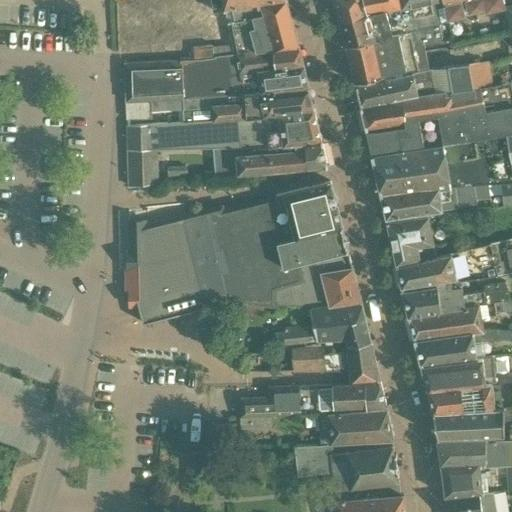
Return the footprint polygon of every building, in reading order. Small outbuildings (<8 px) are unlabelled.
[(219,35),(220,45),(213,46),(213,44),(193,46),(194,60),(216,59),(245,55),(299,46),(286,0),(280,0),(267,2),(270,15),(234,22),(227,24),(229,34),(219,35)] [(210,0),(213,12),(224,9),(227,24),(234,22),(270,15),(267,2),(280,0),(210,0)] [(401,12),(399,0),(333,0),(340,23),(390,14),(401,12)] [(399,0),(401,12),(390,14),(393,34),(404,32),(439,24),(447,23),(447,21),(441,0),(399,0)] [(459,0),(441,0),(447,21),(464,17),(461,3),(459,0)] [(484,0),(459,0),(461,3),(467,2),(471,15),(486,11),(485,9),(486,8),(484,0)] [(484,0),(486,8),(485,9),(486,11),(487,18),(506,13),(505,7),(502,0),(484,0)] [(393,34),(390,14),(340,23),(346,46),(394,36),(393,34)] [(394,36),(346,46),(355,82),(365,80),(366,85),(407,75),(414,74),(429,71),(424,47),(443,43),(439,24),(404,32),(393,34),(394,36)] [(481,39),(480,31),(461,34),(462,42),(481,39)] [(216,59),(194,60),(183,61),(184,80),(303,65),(299,46),(245,55),(216,59)] [(184,80),(183,61),(126,63),(127,101),(144,100),(246,93),(309,88),(303,65),(184,80)] [(442,114),(404,121),(405,126),(368,132),(373,156),(375,156),(511,133),(511,107),(486,112),(480,88),(492,86),(486,61),(471,64),(475,86),(459,89),(463,116),(442,120),(442,114)] [(407,75),(366,85),(357,87),(362,107),(459,89),(475,86),(471,64),(469,64),(447,66),(447,67),(429,71),(414,74),(407,75)] [(309,88),(246,93),(249,117),(314,110),(309,88)] [(463,116),(459,89),(362,107),(361,107),(366,128),(403,122),(404,121),(442,114),(442,120),(463,116)] [(249,117),(246,93),(181,98),(182,112),(182,120),(249,117)] [(150,114),(182,112),(181,98),(144,100),(146,118),(150,118),(150,114)] [(144,100),(127,101),(128,102),(127,102),(127,119),(146,118),(144,100)] [(314,110),(249,117),(182,120),(183,126),(126,128),(128,187),(147,185),(157,184),(157,168),(157,148),(213,148),(226,148),(282,146),(321,141),(322,141),(314,110)] [(511,133),(375,156),(373,156),(381,193),(489,184),(499,183),(511,182),(511,133)] [(226,148),(213,148),(215,176),(226,175),(237,174),(302,168),(326,164),(321,141),(282,146),(226,148)] [(145,224),(129,224),(129,257),(130,271),(130,306),(138,305),(143,323),(194,310),(203,308),(206,307),(226,302),(276,306),(274,287),(306,278),(305,276),(351,268),(347,249),(341,226),(330,182),(224,209),(223,205),(185,215),(179,216),(145,225),(145,224)] [(511,182),(499,183),(501,198),(502,206),(511,204),(511,182)] [(499,183),(489,184),(381,193),(387,217),(443,209),(458,208),(458,206),(476,203),(476,200),(501,198),(499,183)] [(435,244),(429,217),(388,222),(398,265),(436,256),(433,245),(435,244)] [(452,253),(436,256),(398,265),(403,289),(451,282),(450,280),(458,279),(458,280),(482,278),(511,273),(511,237),(491,242),(451,251),(452,253)] [(305,276),(306,278),(274,287),(276,306),(309,306),(310,307),(361,300),(353,267),(351,268),(305,276)] [(451,282),(403,289),(409,316),(480,304),(479,304),(509,299),(506,281),(483,284),(484,289),(463,293),(462,286),(452,288),(451,282)] [(361,300),(310,307),(313,324),(283,327),(285,347),(305,345),(303,341),(317,340),(317,341),(345,339),(346,348),(349,348),(348,340),(370,338),(361,300)] [(502,310),(500,301),(493,302),(494,311),(502,310)] [(484,330),(480,304),(409,316),(416,340),(478,330),(484,330)] [(478,330),(416,340),(422,364),(483,352),(481,340),(497,339),(511,340),(511,330),(498,329),(484,330),(478,330)] [(346,352),(323,354),(324,370),(348,369),(377,368),(370,338),(348,340),(349,348),(346,348),(346,352)] [(346,352),(346,348),(345,339),(317,341),(317,340),(303,341),(305,345),(322,344),(323,354),(346,352)] [(322,344),(305,345),(285,347),(285,348),(291,348),(293,371),(324,370),(323,354),(322,344)] [(484,356),(483,352),(422,364),(430,390),(492,384),(500,384),(511,382),(511,371),(496,373),(494,355),(484,356)] [(377,368),(348,369),(348,375),(349,382),(380,381),(377,368)] [(360,410),(386,405),(380,381),(349,382),(332,383),(268,387),(269,396),(240,398),(242,416),(318,411),(318,414),(359,412),(360,410)] [(500,384),(492,384),(430,390),(428,390),(432,411),(493,407),(502,407),(500,384)] [(359,412),(318,414),(319,428),(320,443),(374,440),(393,439),(394,439),(390,423),(386,405),(360,410),(359,412)] [(503,407),(502,407),(493,407),(432,411),(437,436),(504,434),(503,407)] [(229,448),(231,423),(212,423),(211,448),(229,448)] [(486,439),(439,440),(442,463),(480,462),(485,462),(485,465),(494,464),(506,464),(511,463),(511,437),(509,438),(486,439)] [(374,440),(320,443),(320,445),(294,446),(298,476),(333,472),(334,490),(397,482),(398,482),(394,445),(375,448),(374,440)] [(187,451),(186,477),(200,478),(201,453),(187,451)] [(480,462),(442,463),(446,493),(479,493),(478,492),(483,492),(480,462)] [(479,493),(446,493),(446,495),(445,495),(447,511),(497,511),(494,493),(479,493)] [(399,495),(335,501),(335,499),(326,501),(327,511),(403,511),(402,495),(399,495)]
